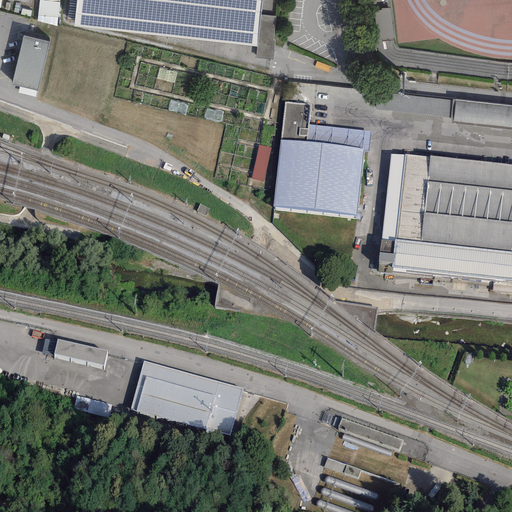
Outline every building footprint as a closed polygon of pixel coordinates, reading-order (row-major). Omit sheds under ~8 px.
[(39,0),(37,21),(57,26),(60,0),(39,0)] [(261,0),(76,0),(74,26),(256,46),(260,16),(261,0)] [(373,5),(375,36),(392,35),(391,4),(373,5)] [(275,18),(260,16),(256,46),(255,57),(272,59),(275,38),(273,38),(275,18)] [(23,35),(11,84),(37,90),(49,41),(23,35)] [(511,106),(452,101),(450,122),(511,128),(511,106)] [(310,105),(285,102),(281,140),(306,143),(308,125),(310,105)] [(370,132),(308,125),(306,143),(364,150),(368,151),(370,132)] [(306,143),(281,140),(273,206),(356,216),(364,150),(306,143)] [(271,149),(258,146),(251,180),(263,183),(271,149)] [(430,157),(406,154),(406,156),(391,155),(379,262),(393,264),(393,268),(511,281),(511,164),(430,155),(430,157)] [(41,354),(51,356),(54,341),(44,339),(41,354)] [(58,342),(55,356),(104,367),(107,353),(58,342)] [(145,364),(132,410),(230,437),(243,390),(145,364)] [(109,414),(110,403),(76,399),(75,409),(109,414)] [(341,418),(337,431),(399,453),(403,440),(341,418)]
